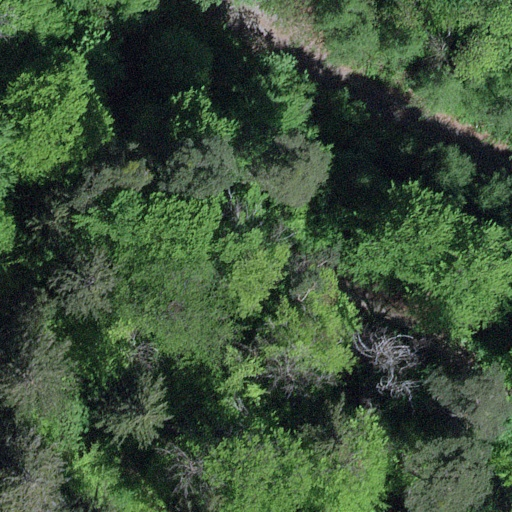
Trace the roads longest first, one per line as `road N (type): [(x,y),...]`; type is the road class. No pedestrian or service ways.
road 1 (track): [(511,394),(448,341),(378,300),(117,176),(56,129),(0,41)]
road 2 (track): [(511,170),(210,0)]
